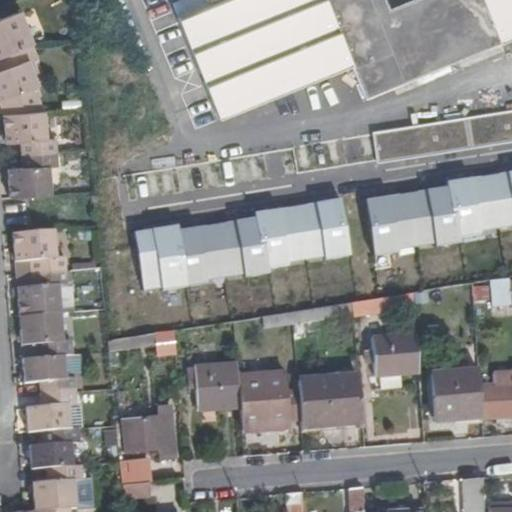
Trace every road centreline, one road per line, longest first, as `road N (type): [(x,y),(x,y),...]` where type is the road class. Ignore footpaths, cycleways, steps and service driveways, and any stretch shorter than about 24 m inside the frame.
road 1 (residential): [(218,476),(511,454)]
road 2 (residential): [(0,455),(13,431),(0,266)]
